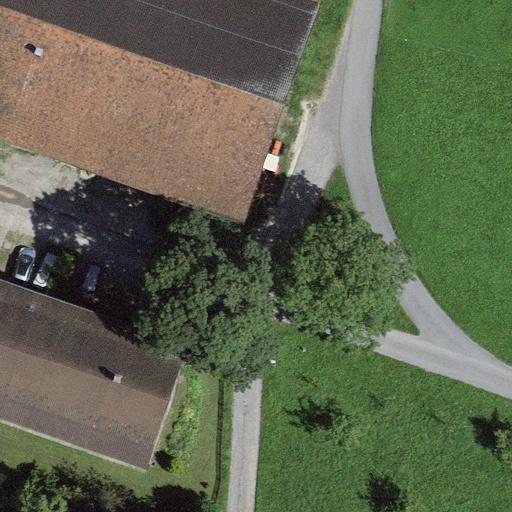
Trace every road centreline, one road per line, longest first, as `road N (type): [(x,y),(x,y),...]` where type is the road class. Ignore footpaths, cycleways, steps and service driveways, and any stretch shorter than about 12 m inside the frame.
road 1 (unclassified): [(511,384),(477,371),(429,317),(379,236),(356,170),(349,98),(370,0)]
road 2 (track): [(258,300),(0,208)]
road 3 (track): [(477,371),(258,300)]
road 4 (track): [(349,98),(258,300)]
road 5 (track): [(258,300),(240,511)]
